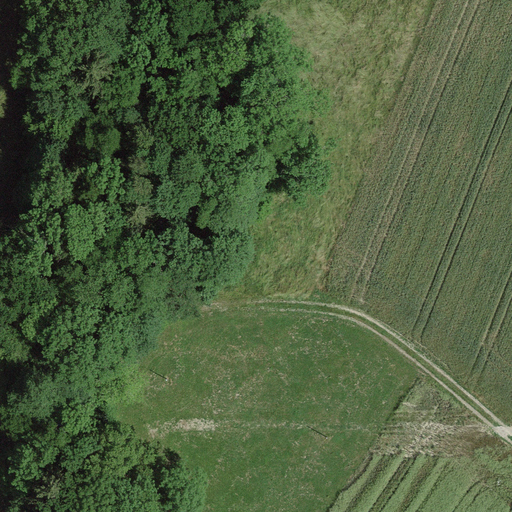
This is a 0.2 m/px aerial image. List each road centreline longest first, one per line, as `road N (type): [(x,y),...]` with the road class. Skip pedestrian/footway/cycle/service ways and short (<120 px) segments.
road 1 (track): [(511,432),(369,316),(213,310),(163,277),(155,240),(127,207)]
road 2 (track): [(54,0),(38,125),(127,207)]
